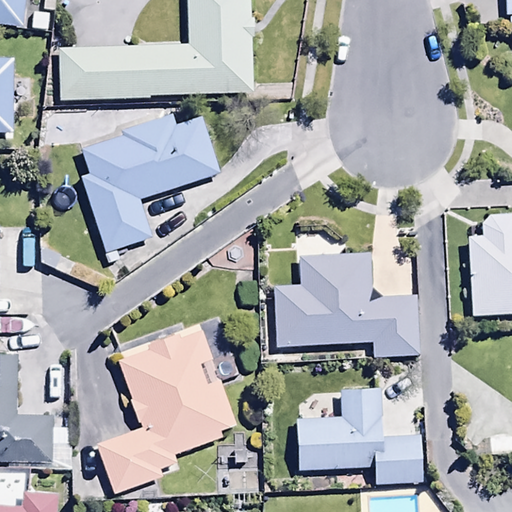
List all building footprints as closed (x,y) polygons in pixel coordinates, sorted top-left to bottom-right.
[(24,0),(0,0),(0,31),(21,34),(24,0)] [(57,56),(59,107),(252,100),(250,45),(254,44),(254,26),(250,26),(249,0),(187,0),(189,51),(179,52),(179,47),(130,49),(130,53),(57,56)] [(0,139),(12,140),(13,64),(0,63),(0,139)] [(123,143),(81,157),(89,182),(81,185),(105,259),(151,244),(139,206),(219,180),(201,123),(175,132),(172,122),(122,139),(123,143)] [(78,205),(56,213),(64,233),(85,225),(78,205)] [(471,324),(511,321),(511,220),(489,222),(481,230),(482,243),(468,243),(471,324)] [(273,294),(276,354),(372,349),(373,365),(418,363),(415,304),(371,306),(369,261),(300,265),(301,292),(273,294)] [(147,352),(148,356),(118,366),(137,430),(140,429),(142,435),(96,451),(114,501),(162,484),(160,477),(177,471),(174,462),(221,445),(218,438),(236,431),(203,337),(179,345),(178,341),(147,352)] [(0,471),(51,473),(52,422),(16,421),(17,363),(0,362),(0,471)] [(297,425),(298,477),(374,475),(374,492),(421,491),(419,444),(381,445),(380,397),(340,398),(341,424),(297,425)] [(0,511),(56,511),(58,502),(25,498),(23,511),(13,511),(0,510),(0,511)]
